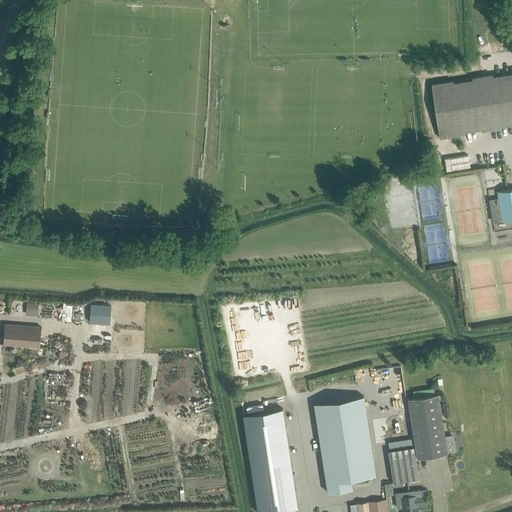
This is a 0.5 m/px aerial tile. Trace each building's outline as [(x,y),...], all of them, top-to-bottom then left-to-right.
[(511,74),(493,77),(492,75),(473,78),(473,80),(453,84),(453,81),(432,84),(440,138),(461,135),(461,132),(481,129),(481,132),(501,129),(500,126),(511,124),(511,74)] [(511,189),(500,192),(504,220),(511,219),(511,189)] [(26,301),(25,314),(37,315),(38,302),(26,301)] [(63,302),(62,320),(74,320),(75,302),(63,302)] [(91,303),(89,323),(110,324),(111,305),(91,303)] [(4,344),(14,345),(39,347),(41,327),(6,324),(4,344)] [(438,394),(408,398),(417,458),(447,453),(438,394)] [(351,478),(376,475),(363,396),(314,403),(328,492),(352,488),(351,478)] [(283,410),(243,417),(258,511),(298,505),(283,410)] [(389,449),(413,445),(412,438),(388,442),(389,449)] [(414,447),(388,451),(393,482),(419,478),(414,447)] [(425,489),(396,493),(397,508),(402,507),(402,511),(417,511),(417,505),(427,503),(426,495),(425,489)] [(388,511),(386,499),(357,503),(357,511),(388,511)]
